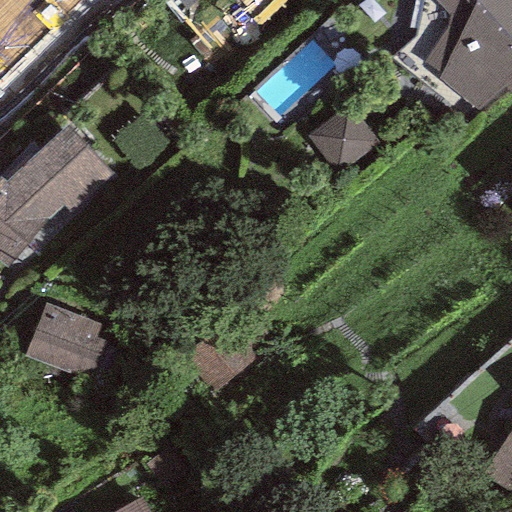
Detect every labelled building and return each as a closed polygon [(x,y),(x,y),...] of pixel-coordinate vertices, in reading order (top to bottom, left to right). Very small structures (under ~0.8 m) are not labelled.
[(108,0),(0,0),(0,118),(3,121),(108,0)] [(176,0),(186,11),(200,0),(176,0)] [(511,0),(433,0),(448,14),(447,26),(422,62),(479,112),(505,90),(511,96),(511,0)] [(379,143),(346,105),(308,138),(341,176),(379,143)] [(115,176),(66,124),(7,182),(0,176),(0,263),(15,277),(115,176)] [(98,324),(44,305),(25,357),(95,382),(109,342),(93,337),(98,324)] [(266,334),(245,308),(183,357),(212,394),(255,360),(247,349),(266,334)] [(511,427),(481,476),(511,490),(511,427)] [(150,511),(141,496),(113,511),(150,511)]
